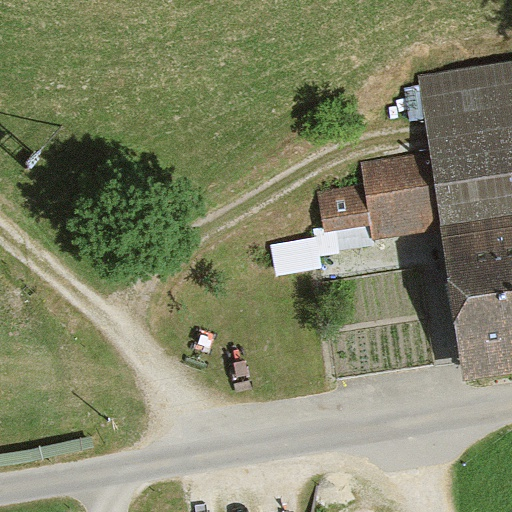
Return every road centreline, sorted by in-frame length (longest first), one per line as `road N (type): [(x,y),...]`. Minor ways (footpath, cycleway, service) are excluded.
road 1 (track): [(511,402),(0,494)]
road 2 (track): [(0,231),(237,453)]
